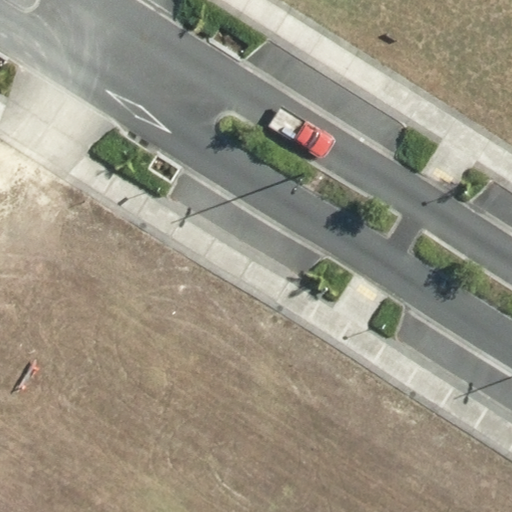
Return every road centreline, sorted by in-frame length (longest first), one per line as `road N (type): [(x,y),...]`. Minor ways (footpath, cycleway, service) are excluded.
road 1 (residential): [(511,342),(0,20)]
road 2 (residential): [(105,0),(511,257)]
